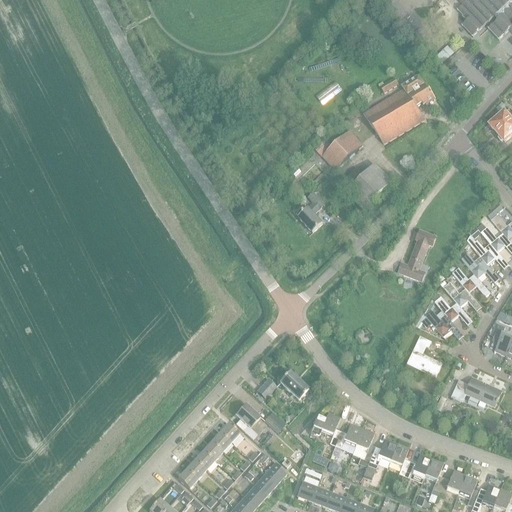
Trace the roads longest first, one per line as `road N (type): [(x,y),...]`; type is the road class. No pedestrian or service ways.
road 1 (residential): [(290,314),(99,0)]
road 2 (residential): [(511,469),(384,416),(331,373),(290,314)]
road 3 (residential): [(113,506),(290,314)]
road 4 (residential): [(290,314),(458,138)]
road 5 (residential): [(511,376),(480,363),(473,349),(511,281)]
